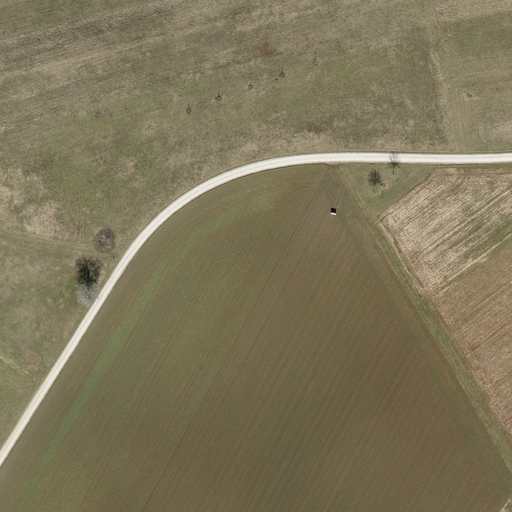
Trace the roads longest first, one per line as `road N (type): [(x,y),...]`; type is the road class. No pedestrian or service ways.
road 1 (track): [(511,156),(332,156),(219,178),(142,237),(0,462)]
road 2 (track): [(511,454),(332,156)]
